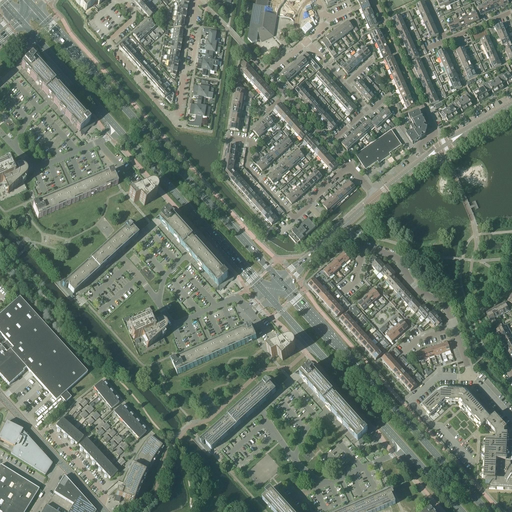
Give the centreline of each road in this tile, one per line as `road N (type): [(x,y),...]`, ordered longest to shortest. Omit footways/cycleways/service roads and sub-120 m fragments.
road 1 (tertiary): [(281,282),(31,6)]
road 2 (tertiary): [(487,511),(281,282)]
road 3 (tertiary): [(117,129),(267,295)]
road 4 (tertiary): [(267,295),(403,446)]
road 5 (residential): [(173,120),(113,47),(133,20),(121,0)]
road 6 (tertiary): [(20,20),(117,129)]
road 7 (residential): [(454,327),(445,304),(414,285),(398,257),(363,246)]
road 8 (residential): [(173,120),(181,74),(192,65),(193,0)]
